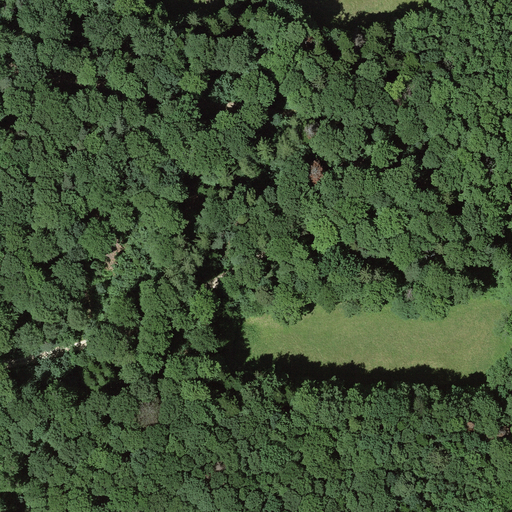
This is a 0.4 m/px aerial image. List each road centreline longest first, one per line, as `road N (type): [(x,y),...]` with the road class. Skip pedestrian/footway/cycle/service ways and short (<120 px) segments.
road 1 (track): [(0,362),(70,348),(155,317),(339,200),(352,160),(345,142),(323,128),(270,111),(195,104),(0,62)]
road 2 (track): [(511,210),(352,160)]
